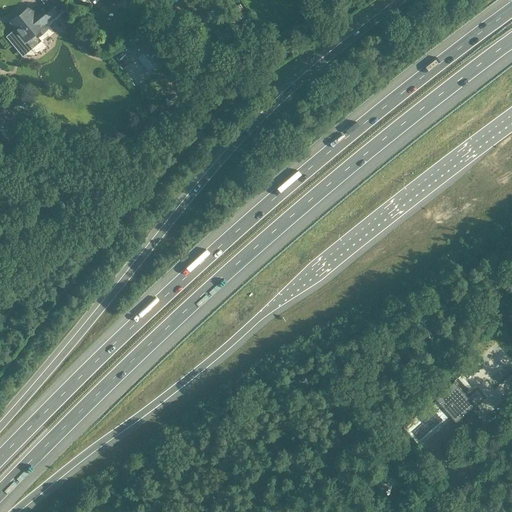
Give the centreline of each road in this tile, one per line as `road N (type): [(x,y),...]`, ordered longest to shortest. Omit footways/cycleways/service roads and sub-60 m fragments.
road 1 (motorway): [(0,493),(251,251),(511,41)]
road 2 (motorway): [(511,9),(331,150),(143,316),(0,458)]
road 3 (motorway): [(14,511),(511,119)]
road 4 (motorway): [(402,0),(233,147),(0,428)]
